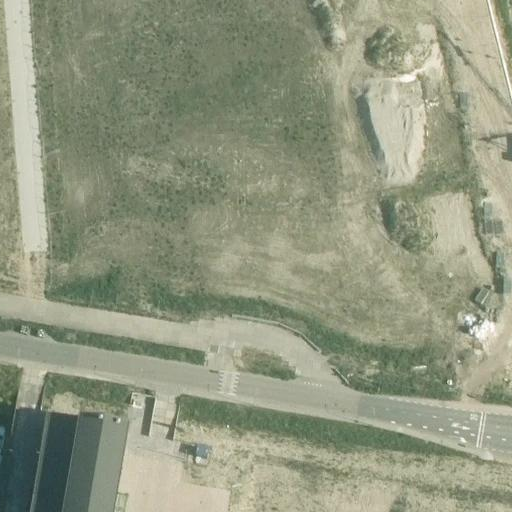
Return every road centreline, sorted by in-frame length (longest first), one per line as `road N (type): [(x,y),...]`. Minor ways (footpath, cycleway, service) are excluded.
road 1 (residential): [(14,0),(43,353)]
road 2 (unknown): [(178,268),(511,344)]
road 3 (residential): [(247,389),(511,433)]
road 4 (residential): [(459,0),(511,203)]
road 5 (residential): [(43,353),(247,389)]
road 6 (residential): [(43,353),(14,511)]
road 7 (residential): [(247,389),(229,511)]
